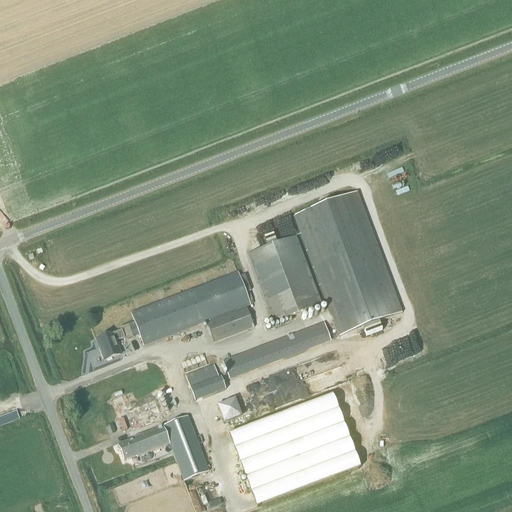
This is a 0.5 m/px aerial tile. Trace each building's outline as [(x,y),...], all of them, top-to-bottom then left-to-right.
[(357,193),(294,217),(339,337),(363,328),(366,337),(382,331),(379,323),(402,314),(357,193)] [(295,237),(291,239),(248,255),(274,324),(321,306),(295,237)] [(134,323),(120,328),(121,332),(124,339),(125,341),(138,336),(142,347),(206,323),(214,344),(254,329),(246,308),(250,306),(245,294),(251,291),(245,275),(239,277),(238,274),(131,315),(134,323)] [(230,379),(330,341),(323,324),(224,362),(230,379)] [(124,339),(121,332),(113,335),(113,333),(96,340),(104,362),(121,355),(116,342),(124,339)] [(219,379),(214,366),(186,377),(190,389),(195,402),(225,391),(220,378),(219,379)] [(132,387),(110,394),(123,431),(165,414),(152,380),(132,387)] [(332,395),(228,435),(256,508),(360,468),(332,395)] [(17,411),(0,417),(0,427),(20,420),(17,411)] [(209,472),(199,448),(188,418),(135,438),(117,445),(116,448),(118,452),(121,453),(124,462),(140,456),(169,445),(183,482),(209,472)]
